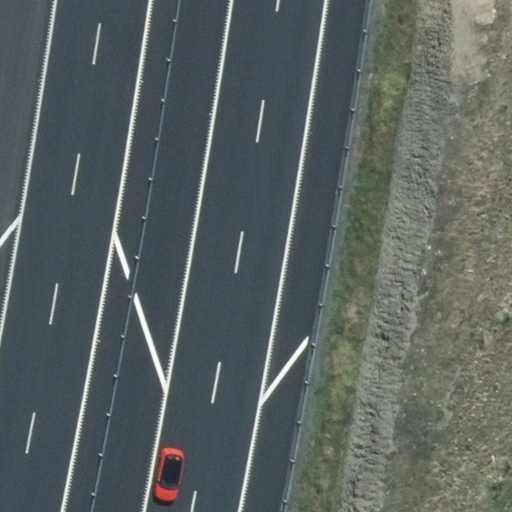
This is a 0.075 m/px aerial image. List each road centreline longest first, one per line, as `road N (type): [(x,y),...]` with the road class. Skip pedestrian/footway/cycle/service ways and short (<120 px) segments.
road 1 (motorway): [(276,0),(266,90),(175,511)]
road 2 (motorway): [(14,511),(105,0)]
